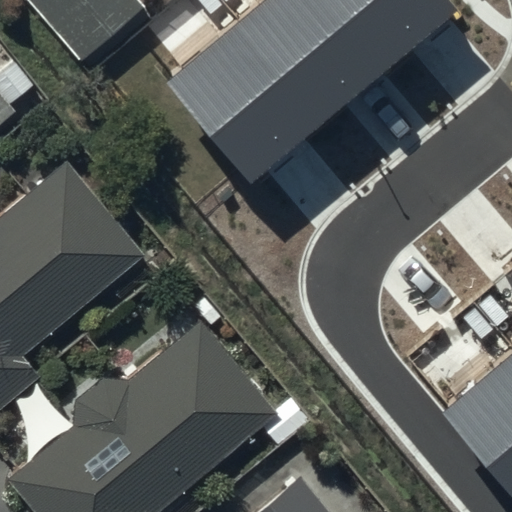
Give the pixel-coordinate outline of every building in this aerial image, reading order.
[(34,0),(78,53),(141,0),(34,0)] [(443,0),(265,0),(170,79),(252,178),(453,12),(443,0)] [(0,91),(0,113),(10,105),(0,91)] [(0,400),(37,370),(19,347),(141,246),(63,153),(0,206),(0,400)] [(68,417),(5,471),(37,511),(155,511),(151,506),(259,420),(277,441),(306,415),(286,391),(273,403),(196,309),(132,371),(129,370),(126,370),(124,369),(121,369),(119,368),(116,368),(113,368),(111,368),(108,369),(105,369),(103,370),(100,370),(98,371),(95,372),(93,374),(91,375),(88,376),(86,378),(84,380),(82,381),(80,383),(79,385),(77,387),(75,389),(74,392),(73,394),(72,396),(71,399),(70,401),(69,404),(69,407),(68,409),(68,412),(68,415),(68,417)] [(511,354),(445,410),(511,489),(511,354)] [(331,511),(294,468),(242,511),(331,511)]
